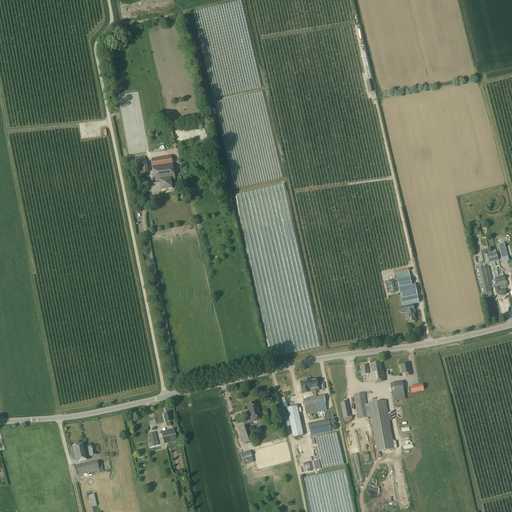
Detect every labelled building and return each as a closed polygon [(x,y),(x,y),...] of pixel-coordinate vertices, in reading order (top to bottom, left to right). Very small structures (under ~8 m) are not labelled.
[(172,188),(170,179),(175,178),(172,163),(171,156),(152,159),(153,167),(155,182),(160,181),(162,190),(172,188)] [(148,173),(147,163),(146,163),(145,158),(137,159),(138,164),(140,174),(148,173)] [(502,239),(498,240),(499,244),(498,244),(503,263),(509,261),(504,243),(503,243),(502,239)] [(498,260),(496,253),(487,255),(489,263),(498,260)] [(488,266),(476,269),(482,300),(492,297),(491,292),(490,287),(490,285),(493,285),(488,266)] [(412,305),(419,303),(417,296),(416,290),(415,284),(411,284),(410,278),(409,272),(396,274),(397,281),(399,288),(400,293),(402,299),(401,299),(403,306),(403,307),(412,305)] [(504,276),(496,278),(497,283),(498,287),(506,285),(506,284),(505,281),(504,276)] [(412,305),(403,307),(404,313),(406,313),(408,322),(416,321),(415,316),(416,316),(415,310),(413,311),(412,305)] [(380,363),(370,365),(372,372),(371,372),(372,380),(384,378),(383,370),(381,370),(380,363)] [(411,375),(410,367),(409,367),(408,364),(401,366),(402,374),(406,374),(406,376),(411,375)] [(369,374),(368,365),(361,367),(362,375),(369,374)] [(317,380),(316,379),(310,380),(311,388),(312,394),(316,393),(315,391),(319,390),(317,383),(318,382),(317,380)] [(303,395),(312,393),(311,388),(310,380),(300,382),(303,395)] [(405,399),(402,382),(390,384),(393,401),(405,399)] [(411,387),(412,393),(416,392),(420,391),(423,390),(422,385),(419,385),(415,386),(411,387)] [(369,417),(365,393),(354,395),(358,419),(369,417)] [(324,396),(303,400),(306,414),(327,410),(325,403),(324,396)] [(348,400),(340,402),(345,422),(352,421),(348,400)] [(377,452),(394,449),(385,400),(369,403),(377,452)] [(256,402),(247,405),(249,412),(248,412),(251,423),(256,422),(255,419),(261,417),(258,406),(257,407),(256,402)] [(297,406),(287,408),(293,438),(303,436),(297,406)] [(308,424),(311,436),(331,431),(329,420),(308,424)] [(247,425),(238,428),(242,438),(243,443),(252,441),(250,435),(247,425)] [(177,441),(174,429),(161,432),(164,444),(177,441)] [(322,468),(344,464),(338,432),(315,437),(318,452),(315,453),(316,460),(311,461),(312,470),(322,468)] [(151,447),(158,445),(155,433),(148,434),(150,443),(151,447)] [(76,459),(87,457),(84,443),(73,446),(76,459)] [(96,452),(99,451),(98,445),(88,447),(90,457),(97,455),(96,452)] [(254,462),(250,451),(241,455),(244,465),(254,462)] [(75,467),(77,476),(99,471),(100,472),(103,471),(101,462),(98,463),(97,462),(75,467)] [(302,479),(308,511),(354,511),(346,470),(302,479)] [(91,507),(97,506),(94,493),(88,495),(91,507)]
